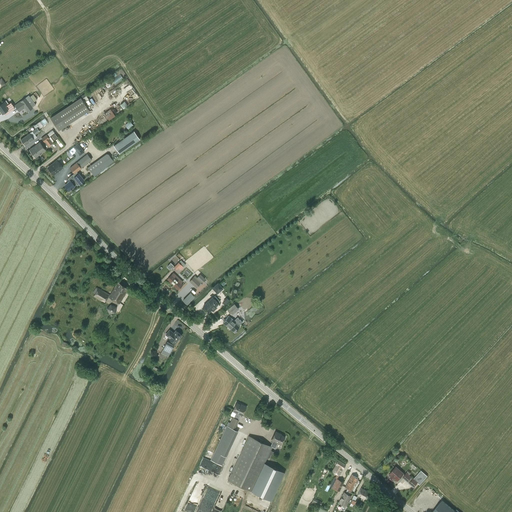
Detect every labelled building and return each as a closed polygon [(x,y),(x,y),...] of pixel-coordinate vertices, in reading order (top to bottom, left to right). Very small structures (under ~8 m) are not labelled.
[(116,84),(124,79),(120,74),(113,80),(116,84)] [(28,111),(33,108),(25,98),(20,101),(14,105),(19,112),(25,107),(28,111)] [(89,110),(81,98),(50,118),(59,130),(89,110)] [(5,114),(15,108),(11,102),(8,104),(5,101),(3,103),(0,104),(0,110),(2,114),(4,112),(5,114)] [(104,113),(108,119),(115,114),(111,108),(104,113)] [(128,129),(133,125),(130,121),(125,124),(128,129)] [(33,131),(21,139),(25,145),(37,137),(35,135),(33,131)] [(119,154),(140,139),(134,131),(114,145),(119,154)] [(48,146),(53,143),(52,142),(49,138),(47,134),(42,138),(48,146)] [(35,158),(46,150),(40,142),(29,149),(35,158)] [(109,153),(88,166),(93,175),(114,162),(109,153)] [(81,168),(91,160),(87,154),(70,168),(74,174),(77,171),(81,168)] [(48,168),(53,174),(63,167),(58,161),(48,168)] [(78,185),(84,180),(77,171),(74,174),(69,178),(70,180),(65,185),(69,190),(71,189),(72,189),(74,187),(74,186),(77,184),(78,185)] [(181,286),(179,285),(181,283),(182,281),(173,273),(167,279),(175,286),(178,289),(181,286)] [(195,276),(189,281),(196,288),(205,279),(200,274),(197,278),(195,276)] [(120,303),(128,288),(118,282),(110,295),(109,294),(109,295),(98,288),(94,296),(105,302),(108,297),(109,297),(120,303)] [(223,289),(218,284),(213,288),(217,293),(223,289)] [(183,300),(187,304),(195,296),(191,292),(183,300)] [(220,302),(215,296),(203,306),(209,312),(220,302)] [(110,304),(107,310),(114,314),(117,308),(110,304)] [(237,308),(234,304),(228,310),(231,314),(237,308)] [(234,332),(240,326),(228,316),(222,323),(234,332)] [(166,334),(170,338),(169,338),(175,343),(181,335),(176,331),(173,333),(169,330),(166,334)] [(170,344),(169,344),(166,343),(161,353),(168,356),(173,346),(170,344)] [(236,413),(231,423),(236,426),(239,420),(238,420),(241,415),(242,416),(246,407),(242,405),(242,406),(236,403),(233,411),(236,413)] [(226,456),(238,431),(227,426),(215,451),(226,456)] [(270,446),(272,447),(275,448),(277,443),(281,445),(285,437),(279,434),(279,433),(275,431),(272,439),(273,440),(270,446)] [(228,480),(251,491),(271,500),(284,472),(265,463),(272,447),(270,446),(249,436),(228,480)] [(343,469),(345,465),(338,460),(336,464),(332,471),(337,474),(335,478),(334,477),(330,486),(339,491),(343,482),(337,479),(339,475),(342,468),(343,469)] [(402,478),(403,477),(405,475),(396,467),(390,474),(390,473),(391,473),(388,476),(393,480),(395,478),(397,480),(400,477),(400,478),(401,478),(402,478)] [(413,487),(417,482),(406,473),(405,475),(403,477),(407,481),(409,483),(413,487)] [(355,482),(357,483),(358,480),(357,479),(358,478),(352,475),(349,479),(355,482)] [(355,482),(349,479),(345,487),(349,489),(348,491),(350,492),(355,482)] [(417,495),(425,502),(434,493),(426,486),(417,495)] [(363,501),(368,492),(361,488),(357,495),(361,497),(360,499),(363,501)] [(204,490),(196,511),(210,511),(217,495),(204,490)] [(345,506),(351,496),(344,492),(339,503),(345,506)] [(456,511),(442,500),(432,511),(456,511)]
